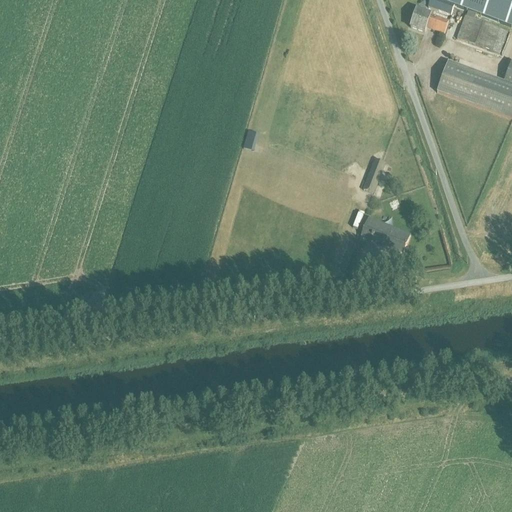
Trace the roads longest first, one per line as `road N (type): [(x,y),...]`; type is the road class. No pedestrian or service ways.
road 1 (track): [(511,380),(0,455)]
road 2 (unclassified): [(482,283),(0,354)]
road 3 (unclassified): [(482,283),(378,0)]
